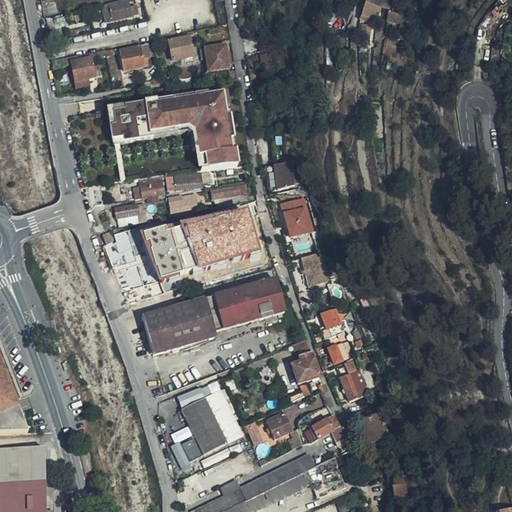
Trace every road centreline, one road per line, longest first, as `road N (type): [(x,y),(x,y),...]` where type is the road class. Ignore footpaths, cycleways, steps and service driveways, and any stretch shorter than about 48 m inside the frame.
road 1 (tertiary): [(511,406),(502,357),(503,276),(480,221),(464,113),(474,95),(487,106),(496,182),(511,225)]
road 2 (residential): [(230,0),(253,164),(336,411)]
road 3 (residential): [(79,212),(168,511)]
road 4 (tertiary): [(13,295),(57,406),(82,511)]
road 5 (residential): [(31,0),(79,212)]
